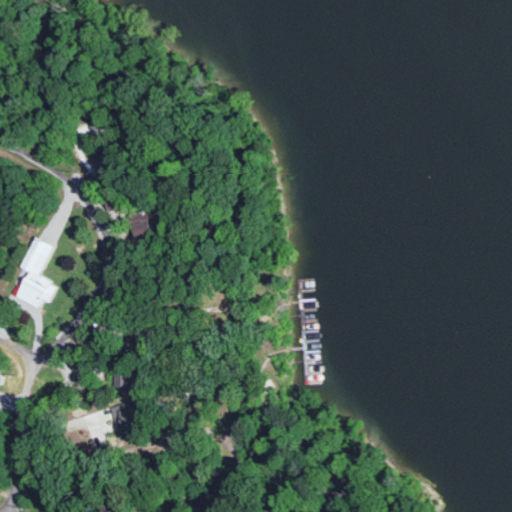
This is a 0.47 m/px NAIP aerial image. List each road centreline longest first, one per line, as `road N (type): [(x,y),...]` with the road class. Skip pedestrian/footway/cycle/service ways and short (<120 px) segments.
road 1 (residential): [(0,357),(55,382),(97,315),(122,239),(102,188),(0,131)]
road 2 (residential): [(22,511),(55,382)]
